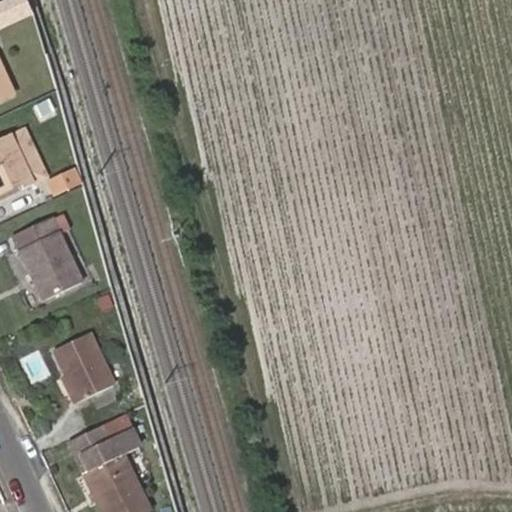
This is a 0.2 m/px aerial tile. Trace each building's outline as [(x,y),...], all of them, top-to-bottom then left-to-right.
[(35,12),(29,0),(0,0),(0,12),(6,25),(35,12)] [(0,101),(9,97),(0,77),(0,101)] [(2,144),(0,144),(0,191),(3,193),(4,192),(21,185),(23,191),(33,187),(32,184),(47,178),(27,130),(12,136),(10,134),(1,138),(0,138),(2,144)] [(53,199),(82,186),(75,171),(47,184),(53,199)] [(79,285),(50,221),(11,240),(40,304),(79,285)] [(63,379),(75,404),(111,387),(88,335),(51,352),(63,379)] [(69,407),(75,404),(63,379),(58,382),(69,407)] [(150,425),(143,412),(132,417),(138,431),(150,425)] [(120,461),(134,454),(118,418),(66,443),(82,478),(120,461)] [(142,511),(120,461),(82,478),(96,511),(142,511)]
